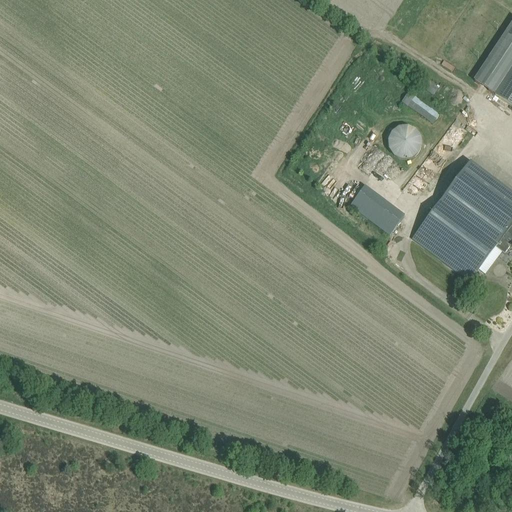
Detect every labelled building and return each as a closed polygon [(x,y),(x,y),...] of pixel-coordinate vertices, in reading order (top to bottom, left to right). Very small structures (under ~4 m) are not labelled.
[(511,21),(473,81),(511,106),(511,21)] [(408,94),(402,103),(435,124),(441,115),(408,94)] [(394,157),(402,161),(410,160),(417,155),(421,147),(421,138),(415,131),(407,127),(398,128),(391,133),(388,141),(389,150),(394,157)] [(479,199),(465,218),(441,200),(412,240),(469,283),(495,249),(504,255),(510,246),(511,247),(511,195),(493,181),(479,199)] [(349,207),(389,237),(405,215),(365,186),(349,207)]
